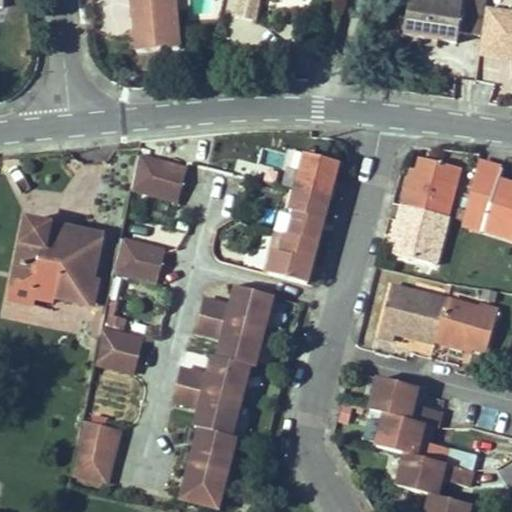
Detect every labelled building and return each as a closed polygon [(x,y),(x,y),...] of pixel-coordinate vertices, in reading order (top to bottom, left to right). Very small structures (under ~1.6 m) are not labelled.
[(134,0),(139,53),(178,50),(174,11),(173,0),(134,0)] [(173,0),(174,11),(188,9),(187,0),(173,0)] [(240,0),(237,17),(255,21),(259,0),(240,0)] [(486,10),(487,0),(462,0),(462,3),(439,0),(409,0),(405,35),(458,44),(459,33),(482,36),(486,10)] [(511,13),(486,10),(482,36),(479,56),(511,60),(511,13)] [(307,156),(298,154),(294,170),(303,172),(307,156)] [(340,165),(307,156),(303,172),(298,192),(330,201),(340,165)] [(188,170),(139,157),(136,174),(183,187),(188,170)] [(410,176),(402,206),(449,218),(462,169),(419,158),(416,170),(414,177),(410,176)] [(503,170),(479,163),(465,225),(511,240),(511,185),(499,181),(503,170)] [(183,187),(136,174),(132,191),(179,203),(183,187)] [(330,201),(298,192),(292,214),(297,215),(291,237),(318,244),(330,201)] [(449,218),(402,206),(394,236),(399,237),(397,244),(394,256),(437,267),(449,218)] [(103,238),(28,222),(13,291),(55,300),(86,306),(91,282),(94,282),(103,238)] [(289,237),(275,233),(270,251),(275,253),(284,255),(289,237)] [(291,237),(289,237),(284,255),(275,253),(269,275),(308,285),(318,244),(291,237)] [(122,240),(118,257),(162,268),(166,252),(122,240)] [(162,268),(118,257),(115,273),(157,284),(162,268)] [(91,282),(86,306),(93,308),(98,283),(94,282),(91,282)] [(413,333),(436,339),(446,303),(392,287),(378,338),(394,342),(396,334),(412,339),(413,333)] [(264,333),(273,297),(237,288),(232,307),(204,300),(200,316),(264,333)] [(55,300),(13,291),(11,301),(33,306),(34,301),(54,305),(55,300)] [(436,339),(435,342),(467,351),(468,347),(474,349),(487,353),(499,311),(480,306),(479,309),(447,300),(446,303),(436,339)] [(103,331),(107,315),(98,313),(93,339),(101,341),(103,331)] [(264,333),(200,316),(196,331),(224,339),(218,359),(250,367),(255,368),(264,333)] [(144,342),(103,331),(100,348),(139,358),(144,342)] [(412,339),(434,345),(436,339),(413,333),(412,339)] [(139,358),(100,348),(96,364),(135,374),(139,358)] [(218,359),(214,357),(208,377),(180,370),(177,386),(241,402),(250,367),(218,359)] [(418,389),(378,379),(370,411),(385,415),(424,425),(437,428),(441,413),(413,406),(418,389)] [(241,402),(177,386),(172,401),(200,409),(195,428),(200,430),(232,438),(241,402)] [(424,425),(385,415),(376,447),(406,455),(443,464),(447,449),(419,442),(424,425)] [(120,431),(84,422),(80,440),(116,449),(120,431)] [(200,430),(191,465),(227,475),(236,439),(232,438),(200,430)] [(116,449),(80,440),(76,457),(111,466),(116,449)] [(443,464),(406,455),(397,487),(431,496),(437,497),(441,480),(468,488),(473,472),(443,464)] [(111,466),(76,457),(73,475),(107,484),(111,466)] [(191,465),(181,501),(218,510),(227,475),(191,465)] [(437,497),(431,496),(427,511),(468,511),(470,506),(437,497)]
